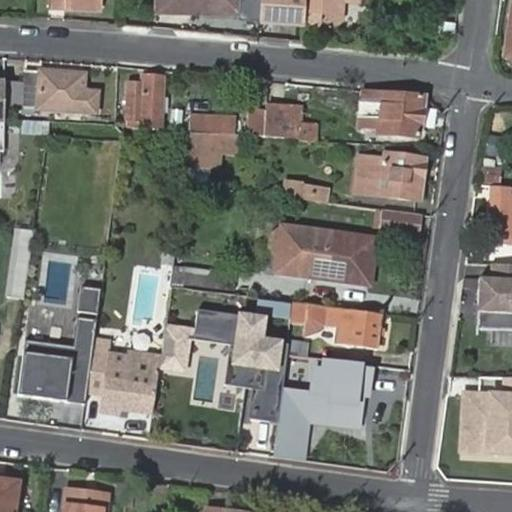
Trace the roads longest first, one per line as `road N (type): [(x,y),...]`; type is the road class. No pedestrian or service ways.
road 1 (residential): [(471,81),(0,38)]
road 2 (residential): [(471,81),(414,499)]
road 3 (residential): [(414,499),(0,437)]
